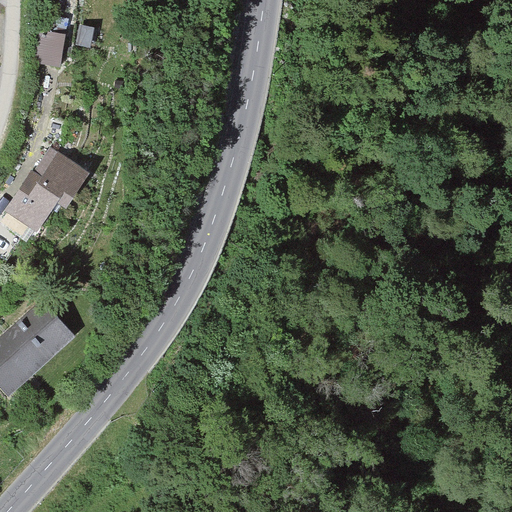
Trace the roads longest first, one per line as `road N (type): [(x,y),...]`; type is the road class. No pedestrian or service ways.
road 1 (tertiary): [(264,0),(233,166),(191,277),(104,404),(8,511)]
road 2 (residential): [(0,125),(16,0)]
